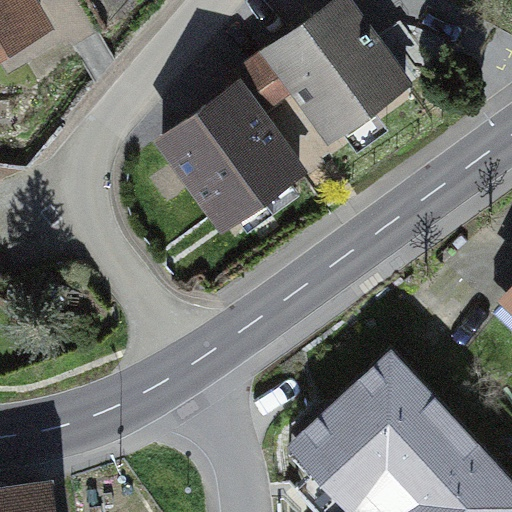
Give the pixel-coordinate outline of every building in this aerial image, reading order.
[(0,0),(0,60),(54,29),(37,0),(0,0)] [(413,86),(350,0),(333,0),(258,55),(326,148),(413,86)] [(242,80),(155,140),(222,235),(308,175),(242,80)] [(511,287),(499,302),(511,314),(511,287)] [(511,511),(511,486),(389,357),(292,449),(351,511),(511,511)] [(0,511),(56,511),(52,483),(0,490),(0,511)]
